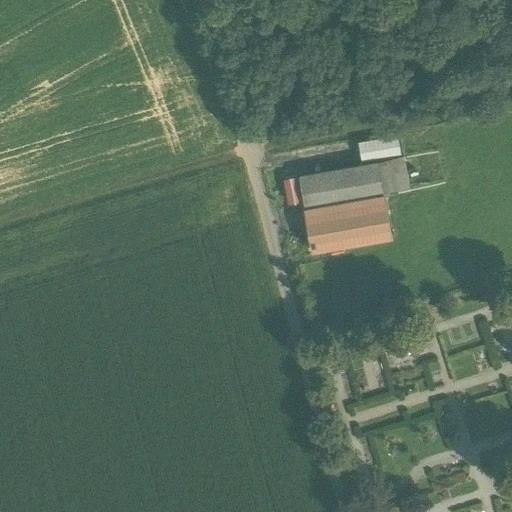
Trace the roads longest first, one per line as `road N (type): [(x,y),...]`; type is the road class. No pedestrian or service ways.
road 1 (track): [(341,511),(246,152),(184,0)]
road 2 (track): [(0,226),(246,152),(511,104)]
